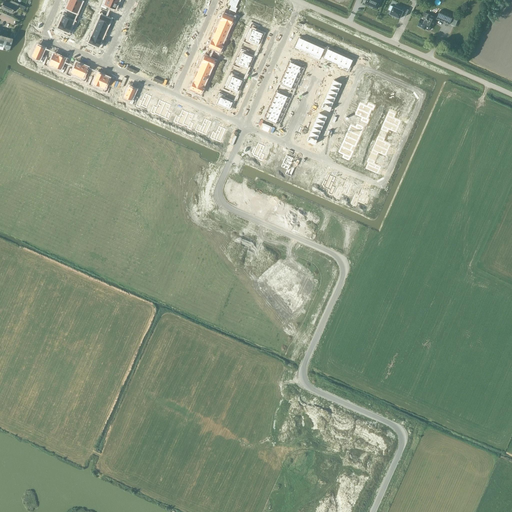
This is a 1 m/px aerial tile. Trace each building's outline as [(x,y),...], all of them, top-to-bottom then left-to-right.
[(77,0),(70,0),(69,3),(82,8),(85,0),(78,0),(77,0)] [(110,0),(103,0),(100,7),(106,9),(108,6),(115,9),(117,3),(110,0)] [(144,4),(154,9),(157,2),(152,0),(146,0),(144,4)] [(190,0),(187,6),(197,11),(200,4),(190,0)] [(230,0),(228,4),(231,5),(229,10),(236,13),(238,8),(236,7),(239,0),(230,0)] [(364,0),(366,1),(365,3),(370,5),(370,6),(372,7),(373,7),(373,6),(378,9),(381,1),(380,0),(379,0),(364,0)] [(4,2),(1,9),(12,14),(14,9),(17,10),(19,5),(12,1),(11,5),(4,2)] [(261,8),(258,15),(261,17),(270,21),(276,8),(267,4),(267,5),(261,2),(259,7),(261,8)] [(69,3),(66,8),(74,11),(72,14),(78,17),(82,8),(69,3)] [(187,6),(184,13),(194,17),(197,11),(187,6)] [(399,18),(401,15),(405,16),(408,10),(402,7),(400,10),(392,6),(389,14),(399,18)] [(145,8),(140,20),(152,25),(157,14),(145,8)] [(448,14),(441,10),(437,19),(444,22),(447,23),(449,24),(453,16),(451,15),(450,15),(448,14)] [(99,14),(96,20),(108,25),(110,19),(105,17),(106,14),(100,12),(99,15),(99,14)] [(184,13),(182,20),(191,24),(194,17),(184,13)] [(223,14),(221,20),(230,24),(232,25),(235,19),(237,16),(230,13),(229,16),(223,14)] [(425,20),(424,20),(420,19),(417,26),(428,31),(431,24),(432,25),(435,18),(428,14),(425,20)] [(60,22),(73,28),(76,23),(78,20),(71,17),(70,20),(63,17),(60,22)] [(96,20),(94,26),(96,26),(105,30),(108,25),(96,20)] [(179,25),(179,26),(181,27),(183,27),(185,28),(187,29),(189,30),(191,24),(182,20),(179,25)] [(221,20),(219,25),(228,29),(230,24),(221,20)] [(60,22),(58,28),(65,31),(64,34),(70,36),(73,28),(60,22)] [(136,22),(133,29),(143,33),(146,27),(147,26),(136,22)] [(251,24),(247,33),(260,39),(263,33),(255,30),(257,26),(251,24)] [(219,25),(216,30),(225,34),(226,34),(228,29),(219,25)] [(94,31),(94,32),(103,36),(105,30),(96,26),(94,31)] [(133,29),(130,36),(140,40),(143,33),(133,29)] [(92,30),(89,36),(101,41),(103,36),(94,32),(94,31),(92,30)] [(216,30),(214,35),(223,39),(223,40),(225,41),(228,35),(226,34),(225,34),(216,30)] [(247,33),(244,42),(249,44),(251,41),(258,44),(260,39),(247,33)] [(175,34),(173,40),(182,44),(185,39),(185,38),(183,37),(181,37),(179,36),(177,35),(175,34)] [(214,35),(212,41),(221,45),(221,44),(223,40),(223,39),(214,35)] [(86,41),(85,44),(92,47),(93,44),(98,47),(101,41),(89,36),(87,41),(86,41)] [(130,36),(127,43),(137,47),(140,40),(130,36)] [(10,48),(13,38),(7,37),(4,46),(10,48)] [(299,37),(294,48),(300,50),(300,49),(304,40),(299,37)] [(173,40),(170,47),(179,51),(182,44),(173,40)] [(304,40),(300,49),(305,51),(309,42),(304,40)] [(212,41),(209,46),(214,49),(213,51),(219,54),(220,51),(221,51),(223,45),(221,44),(221,45),(212,41)] [(309,42),(305,51),(310,53),(314,44),(309,42)] [(127,43),(125,48),(135,53),(137,47),(127,43)] [(310,53),(309,55),(314,58),(319,46),(314,44),(310,53)] [(34,51),(32,55),(33,56),(32,57),(39,59),(38,61),(42,63),(45,57),(41,55),(44,48),(38,45),(35,52),(34,51)] [(319,46),(314,58),(319,60),(324,49),(319,46)] [(170,47),(167,52),(177,57),(179,51),(170,47)] [(125,48),(121,56),(135,62),(136,60),(132,58),(135,53),(125,48)] [(237,56),(237,57),(250,62),(252,57),(245,54),(247,51),(241,48),(239,52),(241,52),(239,57),(237,56)] [(327,49),(323,58),(328,60),(333,51),(327,49)] [(333,51),(328,60),(329,60),(333,62),(338,53),(333,51)] [(167,52),(164,59),(174,63),(177,57),(167,52)] [(338,53),(333,62),(338,65),(342,55),(338,53)] [(47,59),(44,65),(54,69),(59,56),(54,54),(51,61),(47,59)] [(136,60),(135,62),(138,63),(137,65),(145,68),(149,58),(142,55),(141,54),(138,61),(136,60)] [(205,56),(202,62),(212,66),(214,60),(216,61),(217,58),(211,55),(210,58),(205,56)] [(338,65),(337,67),(342,69),(347,58),(342,55),(338,65)] [(59,56),(54,69),(63,73),(65,67),(62,66),(65,58),(59,56)] [(237,57),(233,65),(239,68),(240,65),(248,68),(250,62),(237,57)] [(149,58),(145,68),(151,71),(152,70),(155,71),(156,69),(153,67),(156,61),(155,61),(149,58)] [(347,58),(342,69),(348,71),(353,60),(347,58)] [(164,59),(162,65),(171,69),(174,63),(164,59)] [(69,68),(66,74),(70,76),(71,75),(76,78),(82,65),(76,62),(73,69),(69,68)] [(202,62),(200,67),(209,71),(212,66),(202,62)] [(290,62),(287,67),(294,70),(296,65),(295,64),(293,63),(291,62),(290,62)] [(82,65),(76,78),(84,81),(87,75),(84,74),(87,67),(82,65)] [(156,69),(155,71),(168,77),(171,69),(162,65),(159,70),(156,69)] [(296,65),(294,70),(301,73),(303,68),(302,67),(300,66),(298,65),(296,65)] [(200,67),(198,72),(209,77),(212,72),(209,71),(200,67)] [(287,67),(285,72),(292,75),(294,70),(287,67)] [(294,70),(292,75),(298,78),(301,73),(294,70)] [(198,72),(195,77),(205,81),(205,82),(207,83),(209,77),(198,72)] [(230,72),(227,80),(240,86),(242,80),(235,77),(236,74),(230,72)] [(285,72),(283,78),(289,81),(292,75),(285,72)] [(92,79),(89,85),(97,88),(103,75),(98,73),(94,80),(92,79)] [(103,75),(97,88),(106,92),(108,86),(105,85),(109,78),(103,75)] [(292,75),(289,81),(296,84),(298,78),(292,75)] [(195,77),(193,83),(202,87),(205,82),(205,81),(195,77)] [(283,78),(280,83),(282,84),(283,85),(285,85),(287,86),(289,81),(283,78)] [(227,80),(223,89),(229,91),(230,88),(237,91),(240,86),(227,80)] [(333,80),(331,85),(339,88),(342,83),(333,80)] [(289,81),(287,86),(289,87),(290,88),(292,88),(294,89),(296,84),(289,81)] [(365,81),(361,90),(368,93),(370,89),(375,92),(379,94),(382,86),(371,81),(370,84),(365,81)] [(193,83),(190,88),(196,91),(194,94),(200,96),(202,93),(200,92),(202,87),(193,83)] [(331,85),(329,89),(337,93),(339,88),(331,85)] [(129,87),(124,98),(130,101),(129,103),(132,105),(135,98),(132,97),(135,89),(129,87)] [(329,89),(327,94),(335,97),(337,93),(329,89)] [(276,92),(274,97),(281,100),(283,95),(281,94),(280,93),(278,92),(276,92)] [(220,97),(217,103),(230,109),(232,102),(224,99),(226,96),(219,93),(217,96),(220,97)] [(394,93),(391,99),(397,101),(396,105),(406,110),(410,101),(406,99),(406,98),(406,97),(405,97),(404,96),(403,96),(401,95),(400,95),(400,96),(394,93)] [(139,100),(136,106),(139,108),(140,105),(146,108),(151,96),(145,94),(142,101),(139,100)] [(327,94),(325,99),(333,102),(335,97),(327,94)] [(283,95),(281,100),(287,103),(290,98),(288,97),(287,96),(285,95),(283,95)] [(274,97),(272,102),(278,105),(281,100),(274,97)] [(323,103),(331,107),(332,107),(331,107),(333,102),(325,99),(323,103)] [(154,106),(151,113),(154,114),(154,113),(160,116),(165,103),(160,100),(157,107),(154,106)] [(281,100),(278,105),(285,108),(287,103),(281,100)] [(272,102),(269,108),(276,110),(278,105),(272,102)] [(165,103),(160,116),(168,119),(171,114),(168,112),(171,105),(165,103)] [(323,103),(321,108),(329,112),(331,107),(323,103)] [(360,104),(358,109),(369,114),(371,109),(373,110),(374,106),(369,104),(367,107),(360,104)] [(278,105),(276,110),(283,113),(285,108),(278,105)] [(269,108),(267,113),(274,116),(276,110),(269,108)] [(358,109),(355,115),(362,118),(361,121),(367,123),(368,120),(367,119),(369,114),(358,109)] [(177,116),(174,122),(183,126),(183,124),(188,113),(183,110),(180,117),(177,116)] [(276,110),(274,116),(281,119),(283,113),(276,110)] [(188,113),(183,124),(188,126),(188,128),(191,129),(194,124),(191,122),(194,114),(190,112),(190,113),(188,113)] [(389,112),(385,121),(398,127),(400,121),(393,118),(395,114),(389,112)] [(267,113),(265,118),(271,121),(274,116),(267,113)] [(319,113),(317,118),(325,121),(327,116),(319,113)] [(274,116),(271,121),(278,124),(281,119),(274,116)] [(317,118),(315,122),(323,126),(325,121),(317,118)] [(198,124),(196,130),(206,135),(212,122),(205,119),(202,126),(198,124)] [(385,121),(381,130),(387,132),(388,129),(396,132),(398,127),(385,121)] [(315,122),(313,127),(321,131),(323,126),(315,122)] [(351,125),(348,131),(360,136),(362,130),(363,127),(357,125),(356,128),(351,125)] [(213,132),(211,138),(220,142),(226,129),(219,126),(216,134),(213,132)] [(313,127),(311,132),(319,135),(321,131),(313,127)] [(348,131),(346,136),(357,141),(360,136),(348,131)] [(309,136),(308,136),(317,140),(319,135),(311,132),(309,136)] [(308,136),(306,141),(315,145),(317,140),(308,136)] [(346,136),(344,142),(353,146),(355,147),(357,141),(346,136)] [(379,136),(375,145),(388,150),(390,145),(383,142),(384,139),(379,136)] [(341,147),(350,151),(351,151),(353,146),(344,142),(341,147)] [(254,148),(252,153),(254,154),(253,155),(259,158),(259,159),(262,161),(264,155),(262,154),(265,146),(258,144),(256,149),(254,148)] [(375,145),(371,153),(377,156),(378,153),(385,156),(388,150),(375,145)] [(341,147),(339,152),(344,155),(343,158),(348,160),(350,157),(350,158),(353,152),(351,151),(350,151),(341,147)] [(271,151),(268,159),(272,160),(270,163),(277,166),(282,153),(276,150),(275,153),(271,151)] [(287,155),(281,167),(287,169),(285,174),(291,177),(294,168),(290,166),(291,166),(292,162),(294,158),(287,155)] [(369,163),(366,169),(377,174),(380,167),(373,164),(374,161),(369,159),(367,162),(369,163)] [(299,165),(296,174),(301,176),(303,173),(308,175),(313,165),(305,162),(303,167),(299,165)] [(326,176),(324,181),(325,182),(325,183),(331,186),(330,187),(334,189),(336,183),(333,182),(336,175),(330,172),(328,177),(326,176)] [(341,184),(338,190),(342,191),(342,190),(348,192),(353,181),(346,179),(344,185),(341,184)] [(357,192),(354,198),(358,199),(358,198),(364,200),(365,199),(367,200),(369,195),(367,194),(369,189),(363,187),(360,193),(357,192)]
